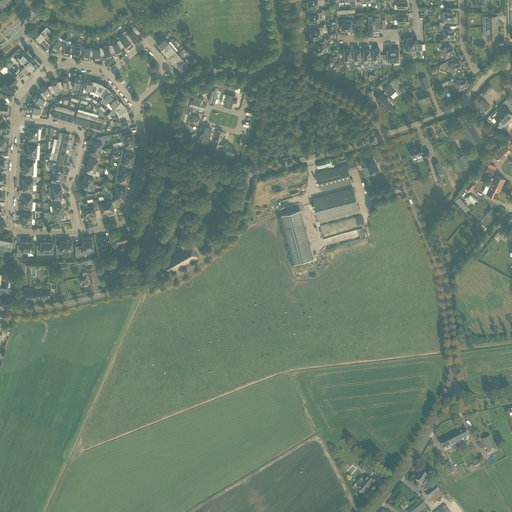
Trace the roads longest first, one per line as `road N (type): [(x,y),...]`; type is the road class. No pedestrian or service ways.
road 1 (unclassified): [(0,307),(60,305),(178,276),(233,230),(255,173),(384,137)]
road 2 (unclassified): [(454,390),(440,272),(384,137)]
road 3 (residential): [(78,233),(117,226),(129,212),(141,150),(133,104)]
road 4 (residential): [(78,233),(70,185),(82,137),(17,121)]
road 5 (unclassified): [(370,511),(454,390)]
road 6 (unclassified): [(384,137),(444,111),(506,61)]
road 7 (unclassified): [(384,137),(360,108),(306,77),(292,54)]
road 8 (residential): [(133,104),(160,81),(160,62),(140,48),(109,76)]
